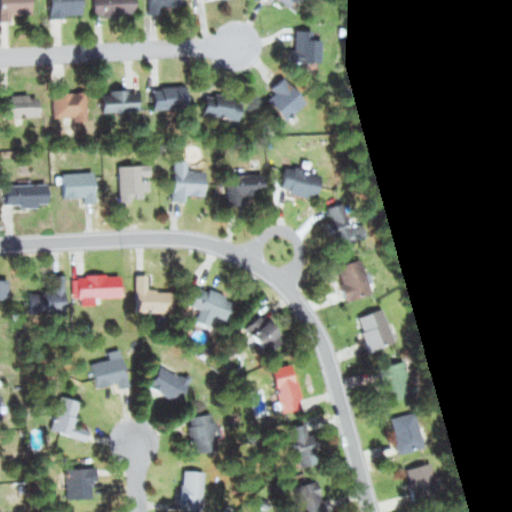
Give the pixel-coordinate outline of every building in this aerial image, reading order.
[(0,0),(0,23),(11,23),(11,13),(27,13),(27,0),(0,0)] [(47,0),(81,0),(82,15),(48,16),(47,0)] [(96,16),(95,0),(132,0),(133,14),(96,16)] [(145,0),(179,0),(180,6),(146,8),(145,0)] [(270,0),(291,0),(283,10),(270,0)] [(287,63),(287,29),(320,29),(320,63),(287,63)] [(262,101),(286,78),(304,97),(279,120),(262,101)] [(150,80),(184,79),(185,105),(151,106),(150,80)] [(101,86),(135,86),(136,112),(102,112),(101,86)] [(4,88),(38,87),(38,113),(4,114),(4,88)] [(53,123),(52,90),(86,89),(86,123),(53,123)] [(202,110),(207,92),(243,101),(238,119),(202,110)] [(179,201),(169,200),(171,157),(187,158),(186,168),(205,169),(203,196),(182,194),(179,201)] [(278,187),(313,193),(316,175),(295,171),(297,164),(283,161),(278,187)] [(117,165),(151,163),(151,171),(137,172),(138,198),(118,198),(117,165)] [(223,164),(224,205),(240,204),(240,191),(254,191),(254,164),(223,164)] [(58,171),(92,168),(94,194),(61,197),(58,171)] [(46,185),(46,206),(5,207),(5,186),(46,185)] [(319,205),(333,245),(362,235),(359,225),(347,229),(336,199),(319,205)] [(367,294),(347,300),(334,262),(354,256),(367,294)] [(131,274),(132,303),(168,303),(167,283),(147,284),(147,273),(131,274)] [(116,275),(116,295),(76,296),(76,275),(116,275)] [(179,320),(205,330),(211,313),(224,318),(234,294),(196,279),(179,320)] [(0,299),(8,299),(8,280),(0,280),(0,299)] [(26,281),(60,280),(60,306),(26,307),(26,281)] [(389,344),(369,350),(357,311),(377,305),(389,344)] [(264,317),(281,334),(266,348),(250,331),(264,317)] [(117,345),(104,349),(106,356),(85,362),(92,388),(113,382),(115,390),(128,386),(117,345)] [(405,392),(385,399),(373,360),(393,354),(405,392)] [(156,365),(178,375),(170,393),(148,384),(156,365)] [(267,371),(290,366),(298,407),(275,412),(267,371)] [(54,403),(46,400),(42,410),(51,414),(47,424),(86,439),(90,429),(71,422),(80,399),(59,391),(54,403)] [(417,445),(397,451),(385,412),(405,406),(417,445)] [(192,449),(187,413),(206,411),(211,446),(192,449)] [(284,425),(302,419),(314,458),(296,464),(284,425)] [(402,467),(425,461),(431,488),(409,494),(402,467)] [(176,468),(200,467),(202,509),(177,510),(176,468)] [(66,472),(89,470),(92,497),(68,499),(66,472)] [(288,511),(282,488),(305,482),(311,509),(297,511),(288,511)]
